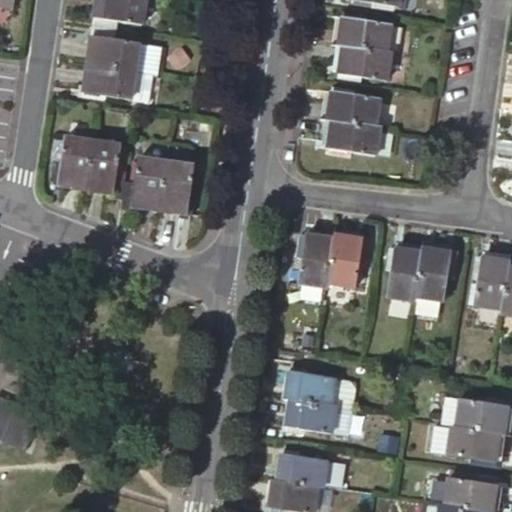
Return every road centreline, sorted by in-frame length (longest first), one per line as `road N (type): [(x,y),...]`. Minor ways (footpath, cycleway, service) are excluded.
road 1 (residential): [(11,209),(231,291)]
road 2 (residential): [(231,291),(196,511)]
road 3 (residential): [(251,189),(469,215)]
road 4 (residential): [(469,215),(502,0)]
road 5 (residential): [(41,0),(11,209)]
road 6 (residential): [(275,0),(251,189)]
